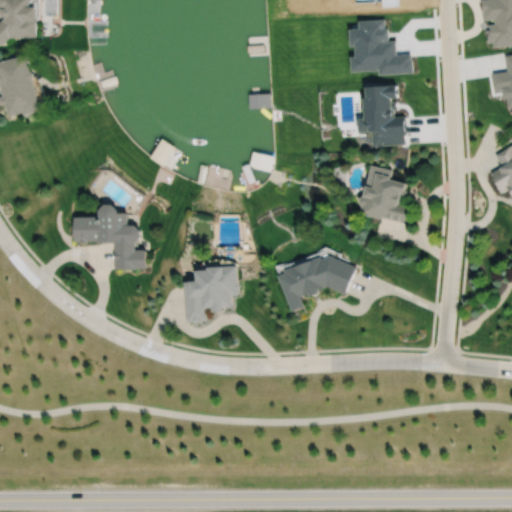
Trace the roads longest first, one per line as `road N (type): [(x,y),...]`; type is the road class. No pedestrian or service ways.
road 1 (residential): [(511,369),(392,360),(278,369),(176,353),(77,323),(0,230)]
road 2 (tertiary): [(0,497),(511,495)]
road 3 (residential): [(445,364),(454,207),(446,0)]
